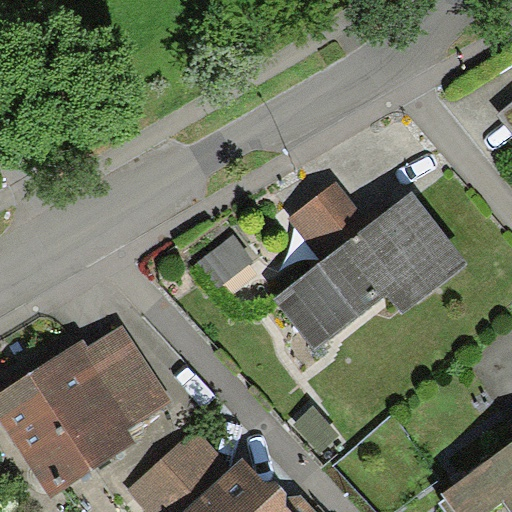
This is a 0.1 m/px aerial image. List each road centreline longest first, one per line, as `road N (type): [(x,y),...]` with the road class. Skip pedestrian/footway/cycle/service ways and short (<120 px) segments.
road 1 (residential): [(0,275),(394,59)]
road 2 (residential): [(394,59),(414,94),(511,208)]
